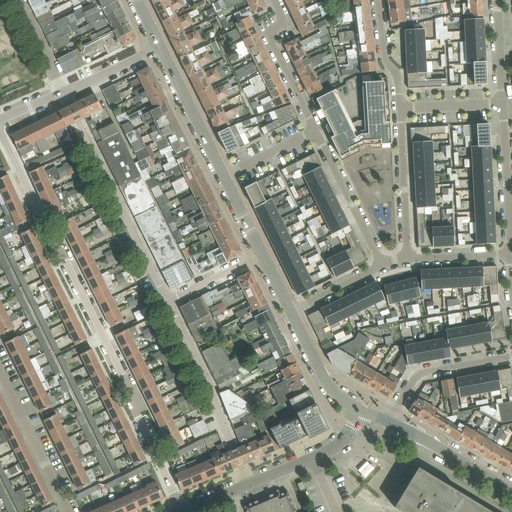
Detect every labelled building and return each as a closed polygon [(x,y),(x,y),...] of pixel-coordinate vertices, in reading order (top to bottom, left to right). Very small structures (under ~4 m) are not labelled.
[(33,0),(29,2),(33,10),(46,3),(44,0),(33,0)] [(75,12),(68,16),(71,23),(85,16),(117,1),(116,0),(98,0),(99,1),(94,4),(93,3),(83,8),(75,12)] [(168,0),(161,0),(154,4),(158,13),(184,0),(170,0),(169,1),(168,0)] [(190,0),(184,0),(158,13),(162,22),(176,15),(175,11),(185,6),(184,5),(189,2),(192,1),(190,0)] [(239,0),(234,3),(238,12),(261,0),(239,0)] [(262,0),(261,0),(238,12),(242,20),(248,17),(249,18),(267,9),(262,0)] [(293,0),(286,3),(290,12),(303,5),(301,1),(302,0),(293,0)] [(303,5),(290,12),(294,20),(327,4),(325,0),(324,0),(316,4),(305,9),(303,5)] [(389,0),(388,0),(389,12),(403,10),(401,0),(389,0)] [(121,8),(117,1),(85,16),(89,24),(121,8)] [(212,4),(213,7),(216,12),(222,9),(218,1),(212,4)] [(46,3),(33,10),(36,18),(48,12),(51,10),(47,3),(46,3)] [(483,16),(482,3),(467,4),(464,4),(464,15),(470,15),(470,17),(483,16)] [(294,20),(299,28),(312,22),(309,17),(320,12),(322,17),(330,13),(327,4),(294,20)] [(333,20),(343,19),(369,16),(368,6),(353,8),(354,13),(342,14),(336,15),(335,11),(333,12),(331,13),(332,17),(333,20)] [(213,7),(211,8),(205,11),(208,16),(215,12),(213,7)] [(89,24),(85,26),(87,31),(94,27),(95,30),(110,23),(124,15),(121,8),(89,24)] [(162,22),(167,30),(191,18),(197,15),(199,14),(197,9),(194,10),(178,18),(176,15),(162,22)] [(389,12),(391,23),(404,22),(412,21),(411,9),(403,10),(389,12)] [(40,25),(52,19),(55,18),(51,10),(48,12),(36,18),(40,25)] [(53,22),(52,19),(40,25),(46,37),(68,25),(71,23),(68,16),(67,15),(53,22)] [(128,23),(124,15),(110,23),(111,26),(91,37),(93,41),(128,23)] [(356,26),(370,25),(369,16),(343,19),(343,23),(355,22),(356,26)] [(225,40),(228,38),(253,26),(249,18),(248,17),(242,20),(235,24),(237,28),(226,34),(223,35),(225,40)] [(312,22),(299,28),(302,36),(303,37),(319,28),(325,26),(327,25),(334,22),(333,20),(332,17),(314,26),(312,22)] [(170,39),(184,32),(185,32),(183,28),(193,23),(191,18),(167,30),(171,39),(170,39)] [(224,29),(235,24),(233,21),(228,23),(225,18),(220,21),(224,29)] [(465,31),(484,30),(483,19),(464,20),(465,31)] [(73,51),(77,59),(79,63),(81,67),(87,64),(83,56),(104,45),(108,54),(132,42),(135,36),(128,23),(93,41),(73,51)] [(68,25),(46,37),(50,44),(67,36),(72,33),(68,25)] [(349,37),(371,34),(370,25),(356,26),(356,31),(339,33),(339,38),(349,37)] [(243,41),(257,34),(253,26),(228,38),(230,42),(241,36),(243,41)] [(300,43),(298,38),(284,45),(289,54),(313,42),(318,40),(328,35),(327,30),(325,26),(319,28),(321,32),(300,43)] [(170,39),(175,48),(199,36),(202,34),(200,29),(186,36),(184,32),(170,39)] [(405,41),(424,40),(424,29),(405,30),(405,41)] [(484,41),(484,30),(465,31),(465,42),(484,41)] [(199,36),(175,48),(180,58),(193,51),(191,46),(205,39),(202,34),(199,36)] [(236,55),(261,43),(257,34),(243,41),(236,44),(236,46),(237,49),(234,50),(236,55)] [(358,45),(373,44),(371,34),(349,37),(339,38),(340,43),(358,40),(358,45)] [(67,36),(50,44),(53,51),(70,43),(67,36)] [(313,42),(289,54),(293,62),(306,56),(304,51),(315,46),(315,47),(320,45),(318,40),(313,42)] [(405,41),(406,52),(425,51),(424,40),(405,41)] [(211,43),(209,44),(214,53),(215,52),(219,50),(215,41),(211,43)] [(222,41),(218,43),(222,51),(224,50),(226,49),(222,41)] [(485,52),(484,41),(465,42),(466,53),(485,52)] [(252,58),(265,51),(261,43),(236,55),(238,58),(249,53),(252,58)] [(348,56),(374,53),(373,44),(358,45),(353,46),(354,51),(347,52),(348,56)] [(194,52),(193,51),(180,58),(184,67),(209,55),(204,46),(194,52)] [(228,48),(226,49),(224,50),(228,59),(232,57),(228,48)] [(75,70),(81,67),(79,63),(77,59),(73,51),(70,52),(73,58),(70,60),(72,65),(75,70)] [(253,62),(235,71),(237,76),(270,60),(265,51),(252,58),(253,62)] [(306,56),(293,62),(297,71),(332,54),(331,51),(320,56),(319,55),(309,60),(306,56)] [(407,63),(426,62),(425,51),(406,52),(407,63)] [(70,60),(73,58),(70,52),(57,59),(60,65),(70,60)] [(486,63),(485,52),(466,53),(467,64),(486,63)] [(184,67),(189,76),(203,69),(202,68),(202,69),(200,65),(215,58),(213,53),(209,55),(184,67)] [(340,67),(374,62),(375,62),(374,53),(348,56),(346,56),(340,57),(337,57),(340,67)] [(332,54),(297,71),(301,79),(315,73),(313,68),(323,63),(333,58),(332,54)] [(62,69),(72,65),(70,60),(60,65),(62,69)] [(260,75),(274,68),(270,60),(237,76),(239,80),(247,76),(258,70),(260,75)] [(374,62),(340,67),(341,70),(342,76),(349,74),(376,71),(374,62)] [(426,62),(407,63),(407,74),(426,73),(426,62)] [(467,74),(486,73),(486,63),(467,64),(467,74)] [(72,65),(62,69),(65,75),(75,70),(72,65)] [(189,76),(194,85),(223,71),(220,65),(204,73),(203,69),(189,76),(189,77),(189,76)] [(129,83),(131,87),(141,83),(141,84),(155,77),(152,71),(151,71),(151,70),(150,69),(149,68),(148,68),(147,68),(146,69),(136,74),(139,78),(129,83)] [(245,93),(278,76),(274,68),(260,75),(252,79),(249,80),(252,85),(243,89),(245,93)] [(301,79),(306,88),(333,74),(337,72),(336,68),(327,72),(317,77),(315,73),(301,79)] [(223,71),(194,85),(198,94),(212,87),(209,83),(225,75),(223,71)] [(426,73),(407,74),(408,89),(441,87),(441,79),(427,80),(426,73)] [(487,84),(486,73),(467,74),(468,85),(487,84)] [(316,93),(323,89),(320,85),(335,78),(333,74),(306,88),(309,95),(316,92),(316,93)] [(391,144),(388,91),(384,92),(383,81),(374,82),(374,79),(373,79),(373,74),(362,76),(362,83),(365,83),(365,85),(363,85),(364,87),(362,87),(364,121),(358,121),(352,124),(337,94),(336,94),(335,92),(334,93),(333,91),(316,99),(321,108),(317,110),(340,157),(360,147),(359,147),(364,145),(369,145),(391,144)] [(269,92),(282,85),(278,76),(245,93),(247,97),(266,87),(269,92)] [(155,77),(141,84),(143,87),(133,91),(136,97),(159,85),(155,77)] [(198,94),(202,103),(232,88),(229,82),(213,90),(212,87),(198,94)] [(122,101),(114,84),(102,90),(110,107),(122,101)] [(150,101),(163,94),(159,85),(136,97),(134,98),(136,103),(148,97),(150,101)] [(232,88),(202,103),(207,112),(220,105),(218,100),(229,95),(239,90),(237,85),(232,88)] [(262,105),(286,93),(282,85),(269,92),(271,96),(260,102),(262,105)] [(286,93),(262,105),(265,111),(290,102),(286,93)] [(84,100),(83,100),(90,115),(92,120),(102,115),(101,113),(99,111),(102,109),(95,94),(90,96),(84,100)] [(142,109),(128,116),(131,121),(141,116),(142,115),(167,103),(166,100),(163,94),(150,101),(152,104),(142,109)] [(246,103),(242,95),(237,97),(241,105),(246,103)] [(51,116),(58,131),(55,133),(57,138),(69,132),(66,127),(90,115),(83,100),(77,103),(76,103),(74,104),(73,105),(68,107),(64,109),(51,116)] [(142,115),(141,116),(146,125),(154,121),(172,112),(167,103),(142,115)] [(220,105),(207,112),(211,120),(235,108),(234,105),(232,103),(222,108),(220,105)] [(265,126),(260,128),(264,136),(268,133),(299,119),(292,105),(274,111),(269,113),(273,122),(265,126)] [(237,113),(235,108),(211,120),(215,129),(230,124),(226,118),(237,113)] [(441,110),(440,121),(450,121),(451,111),(441,110)] [(151,127),(153,132),(176,121),(172,112),(154,121),(156,125),(151,127)] [(120,127),(122,126),(131,121),(126,113),(116,118),(120,127)] [(43,120),(37,122),(45,138),(55,133),(58,131),(51,116),(43,120)] [(92,120),(87,122),(92,132),(97,129),(92,120)] [(131,121),(122,126),(126,134),(135,130),(131,121)] [(155,142),(180,129),(176,121),(153,132),(150,134),(154,143),(155,142)] [(28,128),(24,129),(32,144),(35,142),(41,153),(48,149),(43,139),(45,138),(37,122),(27,127),(28,128)] [(97,129),(103,140),(118,132),(113,122),(97,129)] [(235,125),(217,133),(222,143),(240,135),(244,133),(245,132),(242,127),(240,123),(235,125)] [(471,136),(490,135),(489,124),(470,125),(471,136)] [(431,135),(444,134),(444,126),(410,128),(411,144),(413,143),(432,142),(431,135)] [(19,131),(11,135),(11,136),(18,149),(19,151),(21,156),(33,150),(31,145),(32,144),(24,129),(19,132),(19,131)] [(97,143),(103,140),(97,129),(92,132),(97,143)] [(135,130),(126,134),(131,143),(141,138),(137,129),(135,130)] [(160,151),(185,138),(180,129),(155,142),(160,151)] [(118,132),(103,140),(97,143),(108,164),(131,153),(120,131),(118,132)] [(227,154),(245,145),(240,135),(222,143),(227,154)] [(490,135),(471,136),(471,147),(490,146),(490,135)] [(141,138),(131,143),(135,152),(146,147),(141,138)] [(167,159),(189,147),(185,138),(160,151),(162,156),(165,154),(167,159)] [(79,140),(65,146),(68,151),(81,144),(79,140)] [(413,143),(413,154),(432,153),(432,142),(413,143)] [(65,146),(52,152),(54,157),(68,151),(65,146)] [(490,146),(471,147),(472,158),(491,157),(490,146)] [(146,147),(135,152),(140,161),(146,158),(150,156),(146,147)] [(162,166),(165,171),(194,156),(189,147),(167,159),(169,163),(162,166)] [(52,152),(39,158),(41,163),(54,157),(52,152)] [(131,153),(108,164),(119,186),(142,175),(140,172),(136,163),(131,153)] [(300,169),(303,176),(320,167),(321,168),(322,167),(316,153),(281,170),(285,177),(300,169)] [(413,154),(414,164),(433,163),(432,153),(413,154)] [(183,173),(198,165),(194,156),(165,171),(167,176),(174,173),(176,176),(183,173)] [(491,157),(472,158),(472,169),(492,167),(491,157)] [(39,158),(25,164),(27,169),(41,163),(39,158)] [(69,162),(63,165),(63,166),(65,170),(72,168),(80,164),(77,158),(69,162)] [(140,172),(147,169),(151,167),(146,158),(140,161),(136,163),(140,172)] [(433,174),(433,163),(414,164),(414,175),(433,174)] [(82,170),(80,164),(72,168),(65,170),(58,174),(60,178),(67,175),(68,176),(82,170)] [(198,165),(183,173),(185,177),(171,183),(174,188),(203,174),(198,165)] [(32,179),(35,184),(47,178),(58,174),(56,169),(55,166),(44,171),(42,167),(29,173),(32,179)] [(303,176),(308,185),(325,177),(321,168),(320,167),(303,176)] [(472,169),(473,179),(492,178),(492,167),(472,169)] [(147,180),(151,178),(147,169),(140,172),(142,175),(145,181),(147,180)] [(203,174),(174,188),(176,194),(190,187),(191,190),(207,182),(203,174)] [(433,174),(414,175),(415,186),(434,185),(433,174)] [(0,191),(13,186),(8,175),(0,178),(0,191)] [(142,175),(119,186),(134,217),(156,206),(144,181),(145,181),(142,175)] [(151,189),(159,185),(154,176),(151,178),(147,180),(151,189)] [(313,195),(330,186),(325,177),(308,185),(313,195)] [(47,178),(35,184),(37,189),(40,196),(53,190),(47,178)] [(474,190),(493,189),(492,178),(473,179),(474,190)] [(244,188),(249,198),(267,190),(262,179),(244,188)] [(207,182),(191,190),(193,194),(180,200),(182,206),(211,192),(207,182)] [(159,185),(151,189),(156,197),(161,195),(163,194),(159,185)] [(434,196),(434,185),(415,186),(416,197),(434,196)] [(18,198),(13,186),(0,191),(0,203),(1,205),(18,198)] [(313,195),(318,205),(335,196),(330,186),(313,195)] [(76,194),(69,197),(71,201),(78,198),(93,191),(91,187),(82,191),(76,194)] [(53,190),(40,196),(43,203),(43,202),(45,208),(69,197),(67,193),(66,190),(61,193),(58,188),(53,190)] [(474,190),(474,201),(493,200),(493,189),(474,190)] [(267,190),(249,198),(254,208),(271,199),(267,190)] [(200,208),(216,200),(211,192),(182,206),(185,211),(191,208),(193,212),(200,208)] [(156,197),(160,206),(165,204),(161,195),(156,197)] [(322,214),(339,206),(335,196),(318,205),(322,214)] [(416,208),(424,208),(431,207),(435,207),(434,196),(416,197),(416,208)] [(69,197),(45,208),(47,212),(47,213),(50,219),(56,217),(63,213),(69,211),(66,206),(72,203),(71,201),(69,197)] [(23,209),(18,198),(1,205),(6,217),(23,209)] [(86,203),(89,209),(90,209),(99,205),(96,198),(86,203)] [(259,217),(276,209),(271,199),(254,208),(259,217)] [(216,200),(200,208),(202,212),(189,218),(191,223),(220,209),(216,200)] [(494,211),(493,200),(474,201),(475,212),(494,211)] [(160,206),(164,215),(170,212),(165,204),(160,206)] [(94,217),(103,212),(99,205),(90,209),(92,213),(94,217)] [(156,206),(134,217),(140,228),(162,217),(156,206)] [(322,214),(327,224),(344,216),(339,206),(322,214)] [(6,217),(3,218),(6,223),(4,224),(6,227),(9,233),(18,229),(17,225),(28,220),(23,209),(6,217)] [(209,225),(224,218),(220,209),(191,223),(194,228),(197,226),(199,230),(209,225)] [(276,209),(259,217),(264,227),(281,219),(276,209)] [(475,212),(475,222),(494,221),(494,211),(475,212)] [(170,212),(164,215),(168,223),(173,221),(177,219),(175,214),(172,216),(170,212)] [(418,248),(433,247),(432,228),(425,228),(425,213),(417,214),(418,248)] [(95,235),(102,231),(110,227),(104,216),(95,221),(98,228),(93,230),(95,235)] [(342,229),(349,225),(344,216),(327,224),(332,234),(336,232),(342,229)] [(60,224),(65,235),(78,229),(73,217),(60,224)] [(162,217),(140,228),(148,244),(170,233),(162,217)] [(224,218),(209,225),(211,230),(198,236),(200,241),(229,227),(224,218)] [(269,237),(286,228),(281,219),(264,227),(269,237)] [(177,230),(173,221),(168,223),(173,233),(177,230)] [(475,222),(476,233),(495,232),(494,221),(475,222)] [(352,231),(349,225),(342,229),(345,234),(352,231)] [(0,237),(3,236),(9,233),(6,227),(0,229),(0,237)] [(216,240),(218,243),(233,236),(229,227),(200,241),(203,246),(216,240)] [(442,227),(432,228),(433,247),(443,246),(442,227)] [(443,246),(454,246),(453,227),(442,227),(443,246)] [(21,234),(26,245),(38,239),(32,228),(32,229),(21,234)] [(290,238),(286,228),(269,237),(273,246),(290,238)] [(78,229),(65,235),(66,236),(71,247),(84,240),(78,229)] [(173,233),(177,241),(184,238),(179,229),(177,230),(173,233)] [(351,248),(345,251),(353,268),(367,261),(352,231),(345,234),(351,248)] [(476,233),(477,245),(496,244),(495,232),(476,233)] [(170,233),(148,244),(161,271),(184,260),(170,233)] [(233,236),(218,243),(220,247),(206,254),(208,258),(237,244),(233,236)] [(273,246),(278,256),(295,248),(290,238),(273,246)] [(26,245),(21,248),(26,259),(43,250),(38,240),(38,239),(26,245)] [(71,247),(77,258),(90,252),(84,240),(71,247)] [(208,258),(199,262),(202,269),(211,264),(212,264),(218,261),(220,265),(227,261),(236,257),(240,255),(241,252),(237,244),(208,258)] [(187,247),(186,248),(181,250),(186,259),(191,256),(187,247)] [(278,256),(283,266),(300,257),(295,248),(278,256)] [(49,261),(43,250),(26,259),(24,260),(27,265),(34,262),(37,267),(49,261)] [(124,257),(121,251),(113,255),(106,258),(108,262),(115,259),(116,261),(124,257)] [(345,251),(336,255),(344,272),(353,268),(345,251)] [(11,252),(6,254),(9,260),(14,257),(11,252)] [(77,258),(83,269),(95,263),(90,252),(77,258)] [(321,259),(318,254),(308,259),(310,264),(321,259)] [(336,255),(326,260),(335,277),(344,272),(336,255)] [(191,256),(186,259),(187,261),(190,267),(196,264),(192,256),(191,256)] [(300,257),(283,266),(288,276),(305,267),(300,257)] [(184,260),(161,271),(170,289),(193,278),(184,260)] [(0,263),(6,275),(11,272),(6,261),(0,263)] [(37,267),(43,278),(54,273),(49,261),(37,267)] [(196,264),(190,267),(195,277),(201,274),(199,270),(202,269),(199,262),(196,264)] [(83,269),(88,281),(101,275),(95,263),(83,269)] [(490,286),(490,295),(498,294),(497,266),(482,267),(483,286),(490,286)] [(288,276),(292,285),(309,277),(305,267),(288,276)] [(473,287),(483,286),(482,267),(472,268),(473,287)] [(452,288),(462,287),(461,268),(451,269),(452,288)] [(461,268),(462,287),(473,287),(472,268),(461,268)] [(432,289),(442,288),(441,269),(431,270),(432,289)] [(451,269),(441,269),(442,288),(452,288),(451,269)] [(421,290),(432,289),(431,270),(420,271),(421,276),(421,290)] [(6,275),(11,286),(17,284),(11,272),(6,275)] [(135,280),(131,272),(124,276),(128,283),(135,280)] [(43,278),(48,289),(59,284),(54,273),(43,278)] [(209,292),(202,296),(207,306),(234,294),(233,293),(256,283),(252,274),(249,273),(245,275),(237,279),(239,284),(229,289),(217,295),(216,293),(211,295),(209,292)] [(88,281),(94,292),(107,286),(101,275),(88,281)] [(309,277),(292,285),(297,295),(314,287),(309,277)] [(416,278),(405,280),(410,299),(421,296),(416,278)] [(405,280),(394,283),(399,302),(410,299),(405,280)] [(376,282),(367,287),(375,304),(385,299),(379,287),(376,282)] [(261,293),(256,283),(233,293),(234,294),(236,298),(245,294),(248,300),(261,293)] [(399,302),(394,283),(383,286),(388,304),(399,302)] [(11,286),(17,298),(23,295),(17,284),(11,286)] [(48,290),(44,292),(49,302),(53,300),(54,300),(65,295),(59,284),(48,289),(48,290)] [(33,296),(28,285),(23,287),(28,298),(33,296)] [(107,286),(94,292),(100,304),(112,298),(107,286)] [(357,291),(366,308),(375,304),(367,287),(357,291)] [(366,308),(357,291),(348,296),(357,313),(366,308)] [(250,305),(234,313),(236,318),(253,310),(266,303),(261,293),(248,300),(250,305)] [(498,294),(490,295),(491,303),(499,302),(500,302),(498,294)] [(17,298),(23,309),(29,307),(23,295),(17,298)] [(54,300),(59,312),(70,306),(65,295),(54,300)] [(206,306),(207,306),(202,296),(179,307),(188,324),(210,313),(206,306)] [(357,313),(348,296),(339,300),(348,317),(357,313)] [(105,315),(118,309),(112,298),(100,304),(105,315)] [(348,317),(339,300),(330,305),(338,322),(348,317)] [(274,319),(266,303),(253,310),(253,311),(257,309),(260,314),(255,317),(256,319),(243,326),(246,332),(274,319)] [(2,305),(0,306),(0,320),(14,314),(11,310),(6,312),(2,305)] [(39,307),(34,309),(39,321),(44,318),(48,316),(42,305),(39,307)] [(218,305),(210,309),(214,316),(221,312),(218,305)] [(338,322),(330,305),(321,309),(329,326),(338,322)] [(76,317),(70,306),(59,312),(65,323),(76,317)] [(134,313),(135,314),(138,321),(152,314),(148,306),(134,313)] [(23,309),(31,326),(37,323),(29,307),(23,309)] [(123,320),(118,309),(105,315),(111,327),(123,320)] [(307,316),(321,343),(328,339),(323,329),(329,326),(321,309),(309,315),(307,316)] [(493,312),(495,321),(488,322),(491,341),(506,338),(501,311),(493,312)] [(0,331),(1,334),(4,333),(14,328),(11,322),(18,319),(16,313),(14,314),(0,320),(0,331)] [(188,324),(195,340),(218,329),(210,313),(188,324)] [(65,323),(70,334),(81,328),(76,317),(65,323)] [(278,327),(274,319),(246,332),(246,333),(260,326),(263,334),(278,327)] [(477,324),(481,343),(491,341),(488,322),(477,324)] [(467,326),(470,345),(481,343),(477,324),(467,326)] [(115,335),(115,336),(120,347),(133,341),(141,337),(135,326),(128,329),(115,335)] [(467,326),(456,328),(460,347),(470,345),(467,326)] [(39,341),(43,339),(38,327),(33,330),(39,341)] [(263,334),(266,339),(253,345),(255,349),(283,336),(278,327),(263,334)] [(87,339),(81,328),(70,334),(75,345),(87,339)] [(449,349),(460,347),(456,328),(445,330),(447,338),(449,349)] [(354,340),(326,354),(332,365),(348,375),(356,361),(369,339),(358,333),(354,340)] [(24,334),(6,343),(11,355),(24,348),(29,346),(24,334)] [(255,349),(241,356),(244,362),(268,351),(269,348),(270,347),(272,351),(287,345),(283,336),(255,349)] [(392,336),(385,337),(386,344),(393,343),(392,336)] [(440,359),(451,357),(449,349),(447,338),(436,340),(440,359)] [(44,352),(49,350),(43,339),(39,341),(44,352)] [(55,340),(50,343),(53,349),(58,346),(55,340)] [(440,359),(436,340),(426,342),(429,361),(440,359)] [(121,347),(126,358),(139,352),(133,341),(120,347),(121,348),(121,347)] [(322,345),(325,352),(333,348),(331,343),(329,341),(322,345)] [(429,361),(426,342),(415,344),(419,363),(429,361)] [(221,343),(202,353),(206,362),(225,353),(221,343)] [(404,346),(407,365),(419,363),(415,344),(404,346)] [(160,356),(170,351),(167,345),(159,349),(160,350),(153,354),(156,358),(160,356)] [(287,345),(272,351),(275,356),(257,365),(259,370),(263,368),(264,368),(291,354),(287,345)] [(17,366),(29,360),(24,348),(11,355),(17,366)] [(91,349),(79,355),(84,366),(97,360),(92,349),(91,349)] [(49,350),(44,352),(50,364),(55,362),(49,350)] [(170,351),(160,356),(166,367),(175,363),(170,351)] [(129,364),(132,370),(145,363),(139,352),(126,358),(127,359),(129,364)] [(206,362),(211,371),(229,362),(225,353),(206,362)] [(406,368),(403,353),(393,368),(403,374),(406,368)] [(281,370),(296,363),(291,354),(264,368),(263,368),(266,373),(280,366),(281,370)] [(211,371),(215,380),(242,366),(238,358),(229,362),(211,371)] [(17,366),(23,378),(35,371),(29,360),(17,366)] [(100,366),(97,360),(84,366),(90,377),(103,371),(100,366)] [(358,381),(366,367),(356,361),(348,375),(358,381)] [(50,364),(56,375),(60,373),(55,362),(50,364)] [(132,370),(138,381),(150,375),(145,363),(132,370)] [(167,381),(174,378),(181,374),(175,363),(166,367),(163,369),(167,376),(165,377),(167,381)] [(287,378),(300,372),(296,363),(281,370),(282,372),(276,375),(276,376),(266,381),(269,388),(269,387),(287,379),(287,378)] [(242,366),(215,380),(220,390),(243,379),(238,369),(242,367),(242,366)] [(358,381),(368,387),(377,374),(366,367),(358,381)] [(500,390),(507,388),(508,397),(511,396),(511,372),(511,368),(497,371),(500,390)] [(23,378),(28,389),(41,383),(35,371),(23,378)] [(108,382),(103,371),(90,377),(96,388),(108,382)] [(490,391),(500,390),(497,371),(487,373),(490,391)] [(287,379),(269,387),(278,405),(288,400),(309,390),(300,372),(287,378),(287,379)] [(480,393),(490,391),(487,373),(477,374),(480,393)] [(377,374),(368,387),(378,393),(387,379),(377,374)] [(466,376),(470,395),(480,393),(477,374),(466,376)] [(138,381),(143,393),(156,386),(150,375),(138,381)] [(389,375),(387,379),(378,393),(388,399),(399,381),(389,375)] [(456,378),(459,397),(470,395),(466,376),(456,378)] [(453,379),(440,381),(443,396),(447,396),(447,398),(449,397),(453,416),(456,416),(459,415),(459,412),(453,379)] [(114,393),(108,382),(96,388),(101,399),(114,393)] [(28,389),(34,401),(46,394),(41,383),(28,389)] [(63,392),(60,386),(49,392),(52,398),(63,392)] [(143,393),(149,404),(162,398),(156,386),(143,393)] [(436,388),(430,397),(434,400),(440,391),(436,388)] [(250,389),(243,393),(247,399),(252,396),(253,395),(250,389)] [(241,417),(245,415),(257,410),(243,401),(235,394),(228,390),(219,393),(231,421),(241,417)] [(241,390),(237,393),(235,394),(243,401),(247,399),(243,393),(241,390)] [(280,424),(270,429),(280,449),(307,435),(309,439),(329,429),(327,425),(317,405),(316,403),(314,404),(313,402),(315,401),(309,390),(288,400),(294,411),(295,410),(298,416),(298,417),(296,418),(296,419),(281,427),(280,424)] [(418,417),(427,403),(430,398),(420,392),(408,411),(418,417)] [(119,404),(114,393),(101,399),(107,410),(119,404)] [(46,394),(34,401),(40,412),(52,406),(46,394)] [(247,399),(243,401),(257,410),(259,408),(252,396),(247,399)] [(149,404),(155,415),(167,409),(162,398),(149,404)] [(0,417),(10,412),(4,401),(0,403),(0,417)] [(511,408),(511,401),(509,402),(497,404),(495,404),(497,411),(511,408)] [(418,417),(428,423),(437,409),(427,403),(418,417)] [(125,415),(119,404),(107,410),(112,421),(125,415)] [(480,407),(478,410),(499,422),(498,417),(497,411),(488,406),(480,407)] [(272,408),(262,413),(268,424),(278,419),(272,408)] [(511,414),(511,408),(497,411),(498,417),(511,414)] [(155,415),(160,427),(173,421),(167,409),(155,415)] [(449,417),(437,409),(428,423),(443,432),(448,423),(452,416),(449,417)] [(257,410),(245,415),(249,424),(256,421),(261,432),(266,430),(259,414),(258,411),(257,410)] [(10,412),(0,417),(0,421),(4,429),(15,424),(10,412)] [(499,422),(500,423),(511,420),(511,414),(498,417),(499,422)] [(44,421),(50,432),(62,426),(57,415),(45,421),(44,421)] [(118,432),(130,426),(125,415),(112,421),(118,432)] [(244,425),(234,430),(237,437),(241,447),(241,448),(242,448),(244,454),(244,455),(245,455),(247,461),(247,462),(248,462),(262,456),(256,441),(249,424),(245,415),(241,417),(244,425)] [(77,419),(83,430),(87,428),(82,416),(77,419)] [(452,416),(448,423),(443,432),(457,441),(463,431),(465,427),(459,422),(456,427),(452,425),(457,418),(456,416),(453,416),(452,416)] [(203,420),(189,427),(195,438),(209,431),(203,420)] [(165,438),(166,438),(179,432),(173,421),(160,427),(166,438),(165,438)] [(0,438),(3,444),(9,440),(21,435),(15,424),(0,431),(0,438)] [(503,433),(506,428),(508,425),(508,424),(502,425),(491,442),(485,439),(477,452),(487,459),(496,445),(499,439),(503,433)] [(50,432),(55,444),(68,437),(62,426),(50,432)] [(130,426),(118,432),(124,443),(136,438),(130,426)] [(457,441),(467,447),(476,433),(465,427),(463,431),(457,441)] [(83,430),(88,441),(93,439),(87,428),(83,430)] [(104,440),(98,428),(93,431),(99,442),(104,440)] [(478,429),(476,433),(467,447),(477,452),(485,439),(488,434),(478,429)] [(171,450),(184,443),(179,432),(166,438),(171,450)] [(26,446),(21,435),(9,440),(15,451),(26,446)] [(256,441),(262,456),(275,451),(268,435),(256,441)] [(68,437),(55,444),(61,455),(73,449),(68,437)] [(129,454),(141,449),(136,438),(124,443),(129,454)] [(205,443),(203,438),(192,444),(194,448),(205,443)] [(182,455),(194,448),(192,444),(180,450),(182,455)] [(209,454),(211,459),(218,475),(233,468),(233,467),(230,461),(230,460),(227,454),(227,453),(222,444),(217,446),(218,450),(209,454)] [(506,451),(496,445),(487,459),(497,465),(506,451)] [(20,462),(32,457),(26,446),(15,451),(20,462)] [(239,448),(238,449),(230,452),(227,453),(227,454),(230,460),(230,461),(233,467),(233,468),(248,462),(247,462),(247,461),(245,455),(244,455),(244,454),(242,448),(241,448),(241,447),(239,448)] [(61,455),(67,467),(79,460),(73,449),(61,455)] [(146,460),(141,449),(129,454),(135,465),(146,460)] [(180,450),(173,453),(167,456),(169,461),(182,455),(180,450)] [(99,451),(94,453),(100,464),(104,462),(99,451)] [(497,465),(507,471),(511,463),(511,454),(506,451),(497,465)] [(32,457),(20,462),(26,473),(37,468),(32,457)] [(201,464),(207,479),(218,475),(211,459),(201,464)] [(67,467),(72,478),(85,472),(79,460),(67,467)] [(104,462),(100,464),(106,476),(110,474),(104,462)] [(138,474),(150,468),(148,463),(136,469),(138,474)] [(175,475),(181,490),(194,485),(188,469),(186,464),(176,468),(179,473),(175,475)] [(194,485),(207,479),(201,464),(188,469),(194,485)] [(493,511),(418,467),(399,498),(394,507),(402,511),(493,511)] [(31,484),(42,479),(37,468),(26,473),(31,484)] [(126,480),(138,474),(136,469),(124,475),(126,480)] [(0,475),(4,484),(9,481),(4,470),(0,472),(0,475)] [(91,484),(85,472),(72,478),(78,490),(91,484)] [(112,481),(114,486),(126,480),(124,475),(112,481)] [(48,490),(42,479),(31,484),(37,496),(48,490)] [(15,492),(9,481),(4,484),(10,495),(15,492)] [(106,489),(114,486),(112,481),(104,485),(106,489)] [(151,503),(163,498),(157,484),(156,483),(144,488),(151,503)] [(87,490),(89,494),(100,489),(98,484),(87,490)] [(137,485),(130,488),(132,494),(139,509),(151,503),(144,488),(139,490),(137,485)] [(48,490),(37,496),(42,507),(53,501),(48,490)] [(87,490),(75,496),(77,500),(89,494),(87,490)] [(244,506),(246,511),(308,511),(308,510),(304,511),(296,511),(287,491),(280,494),(279,491),(267,496),(266,495),(259,498),(259,500),(244,506)] [(20,503),(15,492),(10,495),(15,506),(20,503)] [(132,494),(120,499),(125,511),(131,511),(139,509),(132,494)] [(111,511),(125,511),(120,499),(108,504),(111,511)] [(18,511),(24,511),(20,503),(15,506),(18,511)]
